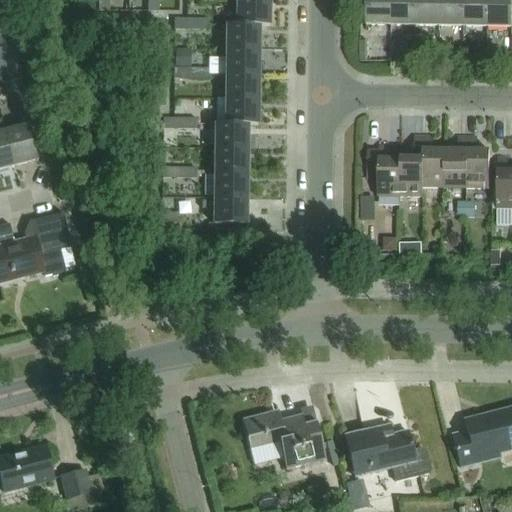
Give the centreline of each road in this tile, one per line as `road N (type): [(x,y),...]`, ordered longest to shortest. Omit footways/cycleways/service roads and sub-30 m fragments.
road 1 (unclassified): [(322,329),(319,97)]
road 2 (unclassified): [(319,97),(511,99)]
road 3 (unclassified): [(322,329),(511,330)]
road 4 (unclassified): [(150,360),(322,329)]
road 5 (unclassified): [(150,360),(192,511)]
road 6 (unclassified): [(0,396),(150,360)]
